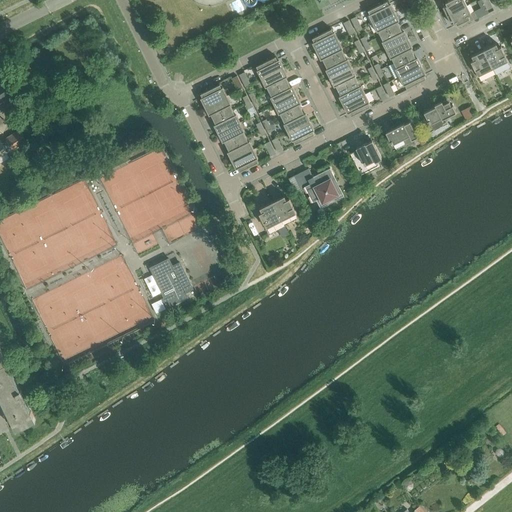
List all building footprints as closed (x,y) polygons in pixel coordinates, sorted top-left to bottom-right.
[(466,5),(463,0),(443,0),(446,5),(443,6),(447,15),(466,5)] [(492,7),(488,0),(482,0),(487,10),(492,7)] [(372,23),(395,12),(390,3),(389,4),(387,1),(368,10),(370,15),(368,16),(372,23)] [(477,17),(474,11),(470,13),(466,5),(447,15),(451,23),(454,22),(457,27),(477,17)] [(400,26),(397,21),(399,21),(398,17),(395,12),(372,23),(376,30),(378,30),(380,36),(400,26)] [(362,28),(356,16),(351,19),(357,31),(362,28)] [(354,32),(349,20),(343,23),(349,34),(354,32)] [(408,39),(405,33),(404,30),(402,31),(400,26),(380,36),(383,42),(382,42),(385,50),(408,39)] [(331,28),(312,38),(314,41),(312,42),(316,51),(339,39),(335,32),(334,33),(331,28)] [(344,54),(341,48),(343,47),(339,39),(316,51),(321,60),(323,59),(325,63),(344,54)] [(413,53),(411,48),(413,47),(411,44),(408,39),(385,50),(389,57),(391,56),(394,62),(413,53)] [(508,60),(502,48),(499,49),(497,44),(484,50),(493,68),(508,60)] [(493,68),(484,50),(472,56),(474,61),(472,62),(478,75),(493,68)] [(421,65),(419,60),(417,57),(415,58),(413,53),(394,62),(397,68),(395,69),(399,77),(421,65)] [(352,66),(349,59),(347,60),(344,54),(325,63),(327,68),(325,69),(330,78),(352,66)] [(260,79),(283,67),(279,58),(277,59),(275,56),(256,66),(259,70),(257,71),(260,79)] [(426,78),(424,76),(426,75),(421,65),(399,77),(403,84),(404,83),(406,88),(426,78)] [(357,81),(354,75),(356,74),(352,66),(330,78),(334,87),(336,86),(338,90),(357,81)] [(288,82),(286,77),(288,76),(286,73),(283,67),(260,79),(264,86),(266,85),(269,91),(288,82)] [(250,84),(245,72),(244,72),(239,74),(245,86),(250,84)] [(0,101),(14,94),(1,73),(0,73),(0,101)] [(243,87),(237,75),(232,78),(238,90),(243,87)] [(366,93),(362,86),(360,87),(357,81),(338,90),(340,95),(339,96),(343,104),(366,93)] [(297,94),(294,88),(292,85),(290,86),(288,82),(269,91),(272,97),(270,98),(274,105),(297,94)] [(394,94),(389,82),(383,84),(389,96),(394,94)] [(205,106),(228,95),(224,87),(222,88),(220,84),(201,93),(202,96),(200,97),(205,106)] [(387,97),(381,86),(376,88),(382,100),(387,97)] [(370,106),(368,102),(369,101),(366,93),(343,104),(346,110),(348,114),(349,113),(351,116),(370,106)] [(301,108),(299,104),(301,103),(299,100),(297,94),(274,105),(278,113),(279,112),(282,118),(301,108)] [(232,109),(229,103),(231,102),(228,95),(205,106),(209,115),(211,114),(213,119),(232,109)] [(436,106),(424,112),(426,115),(429,122),(430,122),(430,123),(434,130),(445,124),(442,119),(448,116),(456,112),(453,105),(451,105),(448,98),(435,104),(436,106)] [(471,107),(462,112),(466,119),(474,114),(471,107)] [(310,121),(307,115),(305,112),(304,113),(301,108),(282,118),(285,124),(283,125),(287,132),(310,121)] [(241,122),(237,114),(235,115),(232,109),(213,119),(215,123),(214,124),(218,133),(241,122)] [(314,134),(313,131),(315,130),(310,121),(287,132),(291,140),(293,139),(295,143),(314,134)] [(402,125),(386,132),(388,136),(391,143),(392,143),(392,144),(403,138),(406,144),(413,141),(412,139),(417,136),(410,121),(402,125)] [(246,136),(243,130),(245,129),(241,122),(218,133),(223,142),(224,141),(227,146),(246,136)] [(8,152),(27,141),(19,129),(5,137),(7,141),(2,144),(1,140),(0,140),(0,163),(11,158),(8,152)] [(254,149),(250,141),(249,142),(246,136),(227,146),(229,150),(227,151),(231,160),(254,149)] [(283,149),(277,137),(272,140),(278,152),(283,149)] [(358,150),(351,153),(362,174),(379,165),(377,161),(381,159),(372,140),(357,148),(358,150)] [(275,153),(270,141),(264,144),(270,155),(275,153)] [(258,162),(256,157),(258,156),(254,149),(231,160),(236,169),(238,168),(239,171),(258,162)] [(338,150),(332,153),(340,160),(344,156),(338,150)] [(305,171),(295,175),(301,187),(305,186),(313,202),(321,198),(323,202),(338,194),(330,179),(335,177),(330,168),(313,177),(309,168),(308,168),(308,169),(309,170),(306,173),(305,171)] [(295,175),(289,179),(297,194),(303,191),(301,187),(295,175)] [(296,212),(290,200),(287,201),(285,196),(273,202),(281,220),(296,212)] [(281,220),(273,202),(260,209),(263,213),(260,214),(266,227),(281,220)] [(161,299),(165,308),(188,297),(185,292),(193,288),(180,262),(172,266),(169,258),(151,267),(154,273),(153,273),(162,292),(161,293),(164,297),(161,299)] [(0,333),(0,332),(0,397),(16,429),(35,419),(0,348),(0,333)]
